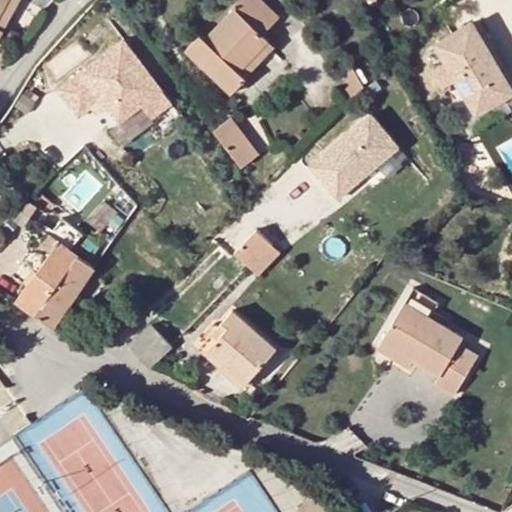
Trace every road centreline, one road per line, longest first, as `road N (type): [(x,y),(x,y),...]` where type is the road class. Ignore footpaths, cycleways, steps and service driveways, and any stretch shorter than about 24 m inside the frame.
road 1 (residential): [(0,316),(471,511)]
road 2 (residential): [(71,0),(0,99)]
